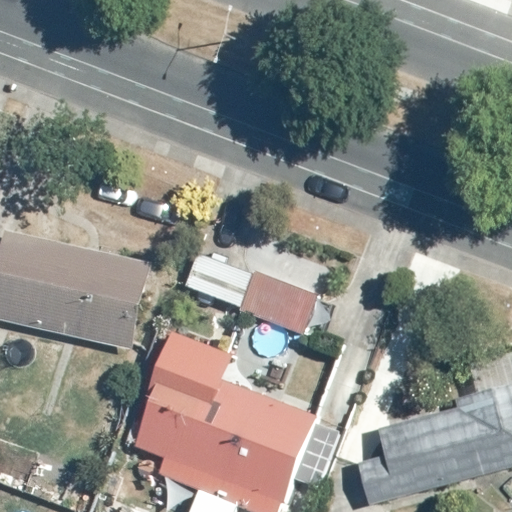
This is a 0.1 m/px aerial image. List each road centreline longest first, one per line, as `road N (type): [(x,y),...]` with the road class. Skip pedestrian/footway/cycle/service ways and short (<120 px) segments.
road 1 (secondary): [(511,204),(0,8)]
road 2 (secondary): [(281,0),(511,85)]
